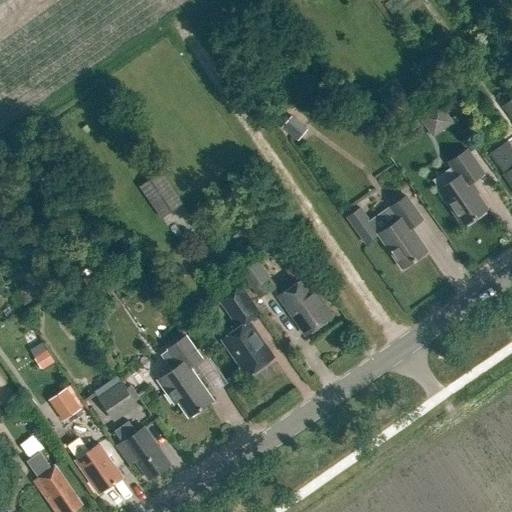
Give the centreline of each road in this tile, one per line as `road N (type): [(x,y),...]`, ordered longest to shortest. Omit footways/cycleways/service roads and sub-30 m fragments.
road 1 (tertiary): [(164,511),(511,270)]
road 2 (track): [(180,27),(401,347)]
